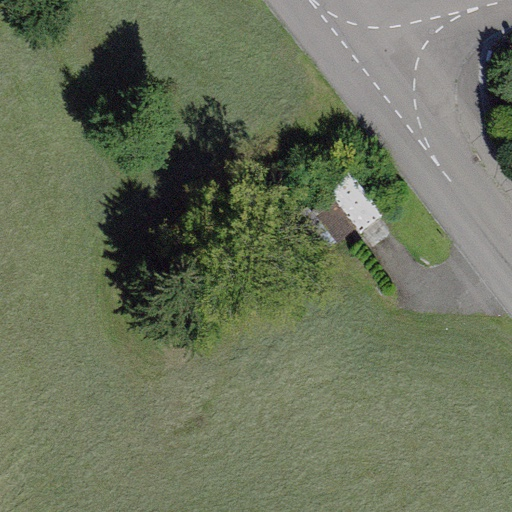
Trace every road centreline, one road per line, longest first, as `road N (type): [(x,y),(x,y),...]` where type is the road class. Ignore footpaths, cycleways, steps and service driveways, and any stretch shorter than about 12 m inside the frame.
road 1 (residential): [(511,255),(432,156),(392,55)]
road 2 (residential): [(392,55),(458,15),(511,2)]
